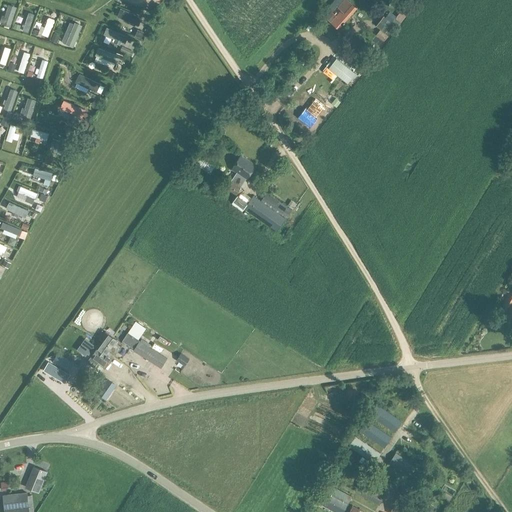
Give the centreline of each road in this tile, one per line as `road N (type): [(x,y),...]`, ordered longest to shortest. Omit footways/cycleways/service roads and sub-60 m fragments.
road 1 (track): [(412,367),(349,242),(188,0)]
road 2 (unclassified): [(68,438),(159,405),(412,367)]
road 3 (unclassified): [(209,511),(105,447),(68,438)]
road 4 (track): [(421,389),(505,511)]
